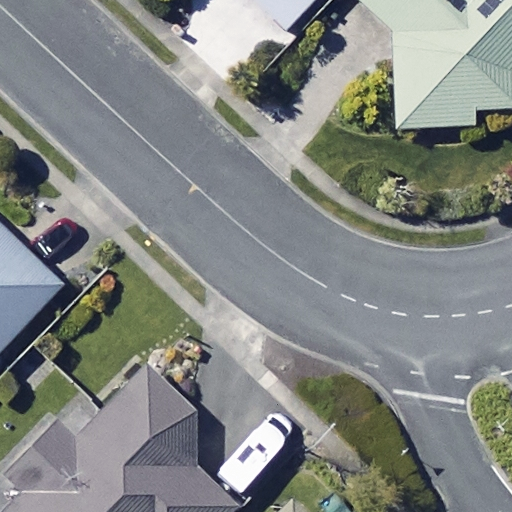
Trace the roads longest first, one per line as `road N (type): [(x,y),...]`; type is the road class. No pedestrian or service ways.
road 1 (residential): [(0,5),(281,259),(350,299),(414,316)]
road 2 (residential): [(511,511),(452,453),(425,386),(414,316)]
